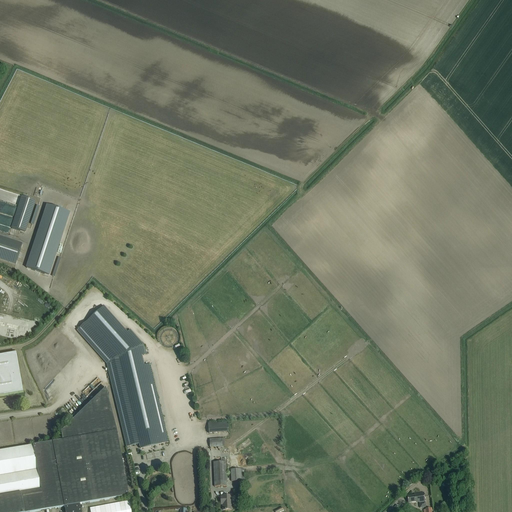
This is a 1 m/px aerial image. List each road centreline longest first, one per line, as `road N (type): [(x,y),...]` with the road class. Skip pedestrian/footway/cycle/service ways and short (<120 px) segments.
road 1 (unknown): [(147,511),(145,467),(174,450),(181,436),(152,347),(111,305),(93,303),(73,325),(84,363),(64,398),(0,416)]
road 2 (track): [(100,0),(379,117)]
